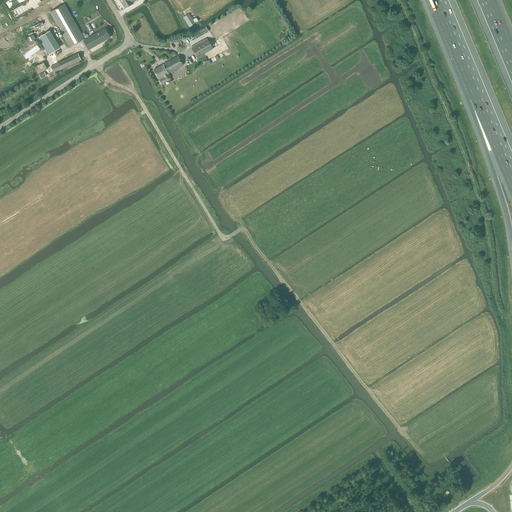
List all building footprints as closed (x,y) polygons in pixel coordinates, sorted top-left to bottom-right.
[(119,0),(125,9),(133,3),(131,0),(119,0)] [(85,40),(65,4),(50,12),(70,47),(83,39),(84,41),(85,40)] [(189,13),(183,17),(190,27),(195,23),(189,13)] [(206,27),(193,34),(195,37),(208,30),(206,27)] [(105,28),(85,40),(84,41),(89,50),(111,37),(105,28)] [(49,31),(39,37),(49,54),(59,48),(49,31)] [(207,39),(192,48),(197,57),(212,48),(207,39)] [(39,49),(33,41),(20,50),(26,58),(39,49)] [(78,54),(51,67),(54,73),(81,60),(78,54)] [(178,56),(154,70),(159,79),(160,78),(160,79),(160,80),(162,84),(171,78),(168,73),(183,65),(178,56)] [(44,62),(35,67),(38,74),(47,69),(44,62)]
